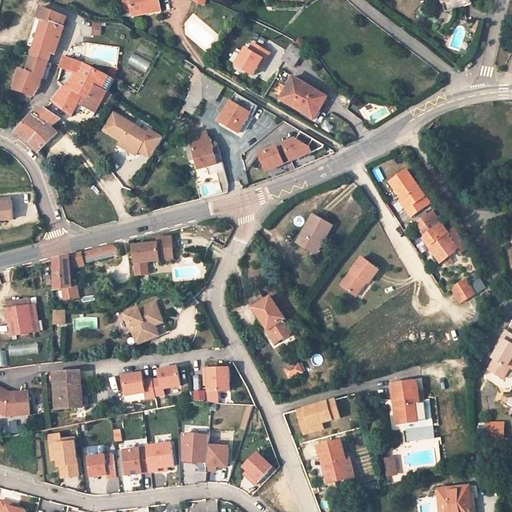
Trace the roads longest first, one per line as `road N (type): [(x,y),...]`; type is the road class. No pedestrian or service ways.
road 1 (residential): [(309,511),(270,411),(214,303),(247,223),(246,201)]
road 2 (tertiary): [(246,201),(350,158),(443,103),(484,92)]
road 3 (residential): [(0,479),(89,503),(216,489),(253,511)]
road 4 (tertiary): [(60,245),(246,201)]
road 5 (unclassified): [(1,141),(34,171),(60,245)]
